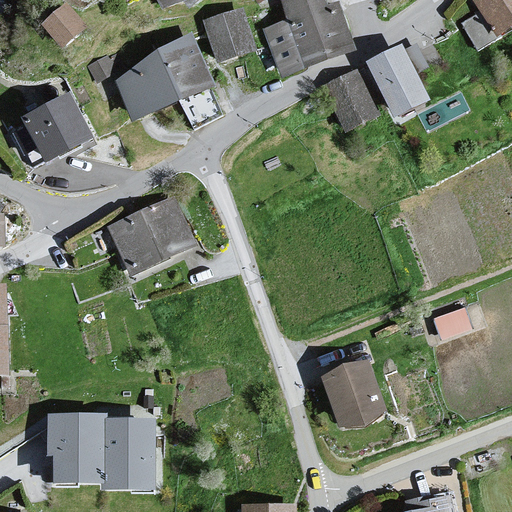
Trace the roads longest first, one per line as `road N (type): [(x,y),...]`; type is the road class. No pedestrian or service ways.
road 1 (residential): [(204,147),(288,374),(318,494)]
road 2 (residential): [(435,0),(204,147)]
road 3 (residential): [(318,494),(511,425)]
road 4 (residential): [(204,147),(74,222)]
